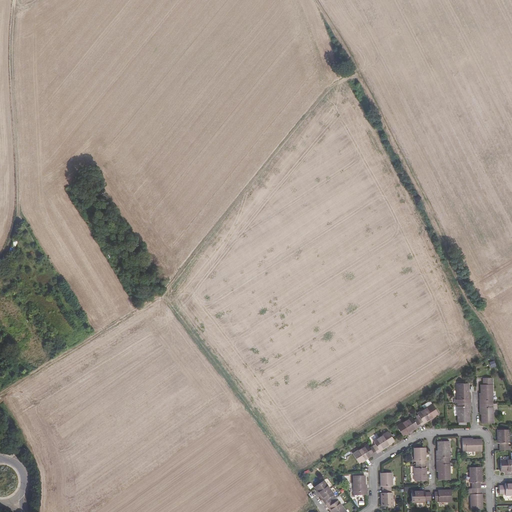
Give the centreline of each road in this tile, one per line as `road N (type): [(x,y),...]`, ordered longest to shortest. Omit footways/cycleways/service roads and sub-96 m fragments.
road 1 (track): [(0,397),(161,294),(328,88),(357,72)]
road 2 (track): [(316,0),(511,375)]
road 3 (track): [(15,0),(16,205),(0,259)]
road 4 (track): [(161,294),(312,495)]
road 5 (residential): [(367,511),(375,462),(419,432),(474,431),(488,443),(489,511)]
